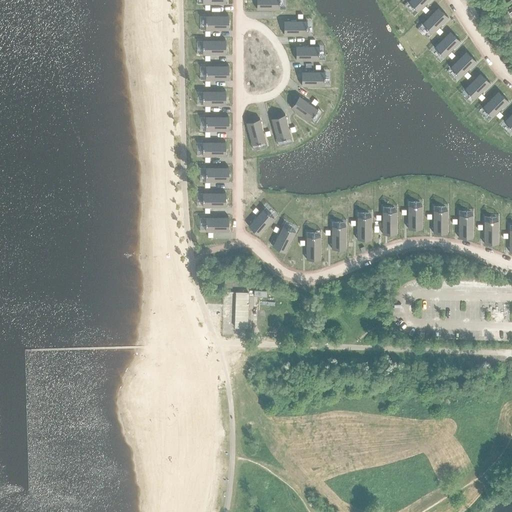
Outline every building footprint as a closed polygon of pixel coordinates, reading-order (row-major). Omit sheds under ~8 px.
[(256,0),(256,9),(279,9),(279,0),(256,0)] [(408,0),(407,1),(418,11),(429,0),(408,0)] [(438,6),(421,23),(432,33),(448,17),(438,6)] [(206,15),(206,29),(228,29),(228,15),(206,15)] [(284,20),(284,34),(306,34),(306,20),(284,20)] [(450,30),(433,47),(444,57),(460,41),(450,30)] [(203,40),(203,54),(225,54),(225,39),(203,40)] [(296,45),(296,60),(318,60),(318,45),(296,45)] [(466,50),(449,67),(460,77),(476,61),(466,50)] [(206,65),(206,79),(229,79),(229,65),(206,65)] [(302,71),(302,85),(324,85),(324,71),(302,71)] [(480,72),(463,88),(473,99),(490,83),(480,72)] [(203,90),(203,105),(225,105),(225,90),(203,90)] [(498,90),(481,106),(492,117),(508,100),(498,90)] [(299,95),(290,107),(309,120),(317,108),(299,95)] [(511,111),(503,121),(511,129),(511,111)] [(285,114),(271,118),(277,139),(290,136),(285,114)] [(206,116),(206,130),(228,130),(228,116),(206,116)] [(259,118),(245,122),(251,144),(265,140),(259,118)] [(203,141),(203,156),(225,156),(225,141),(203,141)] [(206,167),(206,181),(228,181),(228,167),(206,167)] [(203,192),(203,206),(225,206),(225,192),(203,192)] [(422,205),(407,205),(407,228),(422,228),(422,205)] [(263,208),(248,226),(259,235),(274,218),(263,208)] [(447,210),(433,210),(433,233),(447,233),(447,210)] [(396,211),(382,211),(382,234),(396,234),(396,211)] [(473,214),(458,214),(458,238),(473,238),(473,214)] [(371,216),(356,216),(356,239),(371,239),(371,216)] [(206,217),(206,231),(228,231),(228,217),(206,217)] [(498,220),(483,220),(483,243),(498,243),(498,220)] [(282,225),(272,246),(285,252),(295,232),(282,225)] [(346,225),(331,225),(331,249),(346,249),(346,225)] [(320,236),(306,236),(306,259),(320,259),(320,236)] [(234,328),(247,328),(248,292),(235,292),(234,328)]
